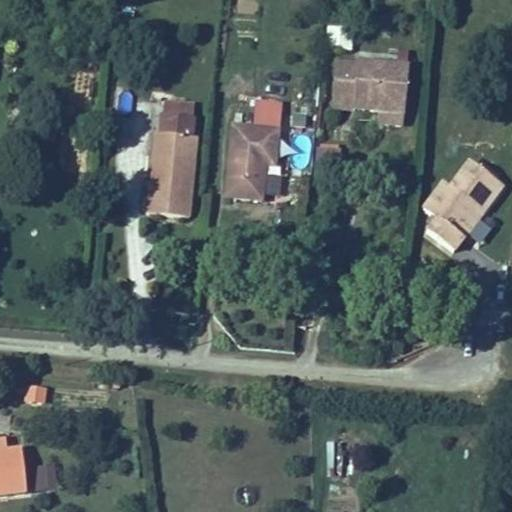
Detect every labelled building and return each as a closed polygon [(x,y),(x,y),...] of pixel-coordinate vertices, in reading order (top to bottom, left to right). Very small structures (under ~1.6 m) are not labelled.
[(326,53),(351,55),(352,31),(327,30),(326,53)] [(339,59),(337,75),(406,82),(407,66),(339,59)] [(406,82),(337,75),(335,98),(404,107),(406,82)] [(195,133),(199,95),(163,92),(159,129),(195,133)] [(258,116),(237,114),(229,191),(260,195),(264,156),(281,158),(287,96),(261,93),(258,116)] [(320,106),(294,103),(291,126),(317,130),(320,106)] [(154,128),(146,206),(188,210),(195,133),(159,129),(154,128)] [(344,138),(321,137),(319,173),(342,174),(344,138)] [(438,174),(419,202),(428,208),(419,220),(453,245),(500,176),(466,153),(447,180),(438,174)] [(25,410),(47,409),(47,390),(24,391),(25,410)] [(334,438),(323,438),(323,470),(334,470),(334,438)] [(0,492),(20,490),(15,449),(3,450),(0,450),(0,492)] [(56,469),(32,469),(32,494),(56,494),(56,469)]
